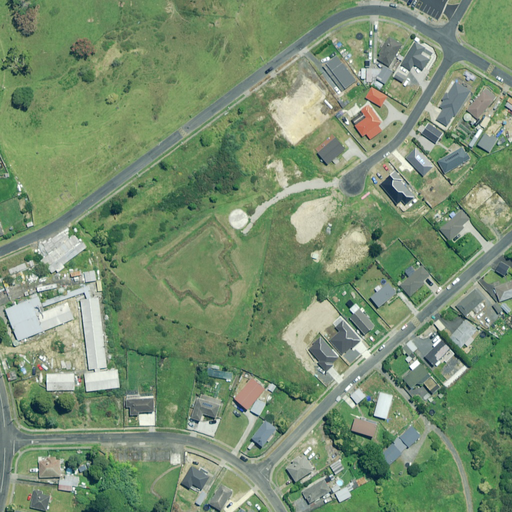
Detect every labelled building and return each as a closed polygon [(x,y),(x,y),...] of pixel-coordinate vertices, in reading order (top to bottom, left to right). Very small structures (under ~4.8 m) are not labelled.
[(403,45),(389,37),(378,54),(380,55),(378,59),(389,66),(403,45)] [(409,47),(405,44),(400,52),(404,54),(409,47)] [(355,80),(336,55),(326,63),(345,88),(355,80)] [(382,91),(385,86),(393,72),(384,66),(382,70),(378,70),(367,69),(366,82),(371,82),(370,84),(382,91)] [(471,92),(456,82),(448,94),(446,93),(441,99),(443,100),(439,107),(443,109),(436,120),(446,127),(471,92)] [(495,99),(485,90),(467,110),(477,119),(495,99)] [(469,114),(468,113),(467,113),(467,114),(466,114),(465,114),(465,115),(464,115),(464,116),(463,117),(463,118),(463,119),(464,120),(464,121),(465,121),(466,122),(467,122),(468,122),(469,122),(470,122),(470,121),(471,121),(471,120),(472,120),(472,119),(472,118),(472,117),(472,116),(472,115),(471,115),(470,114),(469,114)] [(479,138),(490,120),(485,117),(478,128),(477,127),(472,133),(479,138)] [(249,222),(249,219),(249,216),(247,213),(245,211),(242,210),(239,209),(236,210),(233,212),(231,214),(230,217),(230,220),(231,224),(232,226),(235,228),(239,229),(242,229),(245,228),(247,225),(249,222)] [(469,219),(461,210),(440,229),(449,240),(464,228),(462,225),(469,219)] [(81,243),(75,236),(38,262),(48,275),(71,259),(67,253),(81,243)] [(510,267),(501,262),(496,271),(504,276),(510,267)] [(429,275),(421,266),(400,285),(410,297),(424,284),(422,282),(429,275)] [(37,273),(32,268),(23,279),(27,283),(37,273)] [(96,280),(94,271),(84,273),(86,282),(96,280)] [(511,297),(511,281),(495,288),(500,302),(511,297)] [(483,300),(474,290),(456,306),(465,316),(483,300)] [(78,302),(85,371),(101,369),(93,300),(78,302)] [(2,311),(14,340),(69,319),(63,304),(33,316),(27,301),(2,311)] [(496,302),(492,306),(497,314),(502,310),(496,302)] [(374,326),(359,309),(349,318),(364,335),(374,326)] [(434,324),(442,332),(446,328),(439,320),(434,324)] [(460,348),(478,330),(467,320),(449,338),(460,348)] [(454,354),(440,339),(433,346),(435,347),(425,357),(434,366),(442,358),(446,362),(454,354)] [(418,348),(411,341),(402,348),(413,360),(416,357),(413,353),(418,348)] [(429,373),(417,359),(408,367),(412,371),(404,378),(412,387),(429,373)] [(232,373),(207,370),(207,376),(231,379),(232,373)] [(82,375),(83,394),(115,392),(114,373),(82,375)] [(70,392),(70,377),(42,377),(42,392),(70,392)] [(265,389),(252,378),(234,399),(248,410),(265,389)] [(440,387),(431,378),(424,384),(432,394),(440,387)] [(366,397),(359,389),(351,396),(357,404),(366,397)] [(393,396),(378,392),(376,402),(378,402),(374,416),(386,419),(393,396)] [(222,406),(220,406),(221,400),(201,394),(199,399),(197,399),(191,419),(200,421),(203,414),(218,419),(222,406)] [(154,412),(153,399),(126,400),(126,408),(130,407),(130,415),(138,415),(138,412),(154,412)] [(246,415),(238,409),(235,413),(242,420),(246,415)] [(377,425),(355,418),(351,430),(373,437),(377,425)] [(276,429),(265,421),(252,439),(262,447),(276,429)] [(420,436),(412,427),(400,437),(408,447),(420,436)] [(402,454),(392,444),(381,455),(390,465),(402,454)] [(169,463),(179,463),(179,453),(169,453),(169,463)] [(313,470),(304,457),(300,460),(298,457),(292,461),(294,464),(287,468),(295,482),(313,470)] [(55,458),(48,458),(48,461),(39,461),(39,477),(61,477),(61,460),(55,460),(55,458)] [(208,477),(191,467),(182,483),(190,488),(193,483),(201,489),(208,477)] [(79,477),(66,476),(65,480),(60,479),(58,490),(72,491),(72,486),(78,487),(79,477)] [(330,491),(324,480),(302,493),(309,504),(330,491)] [(233,492),(221,485),(209,504),(220,511),(233,492)] [(352,496),(347,487),(335,493),(340,502),(352,496)] [(42,492),(34,490),(30,507),(46,511),(50,496),(42,494),(42,492)] [(207,494),(203,491),(196,503),(200,506),(207,494)]
